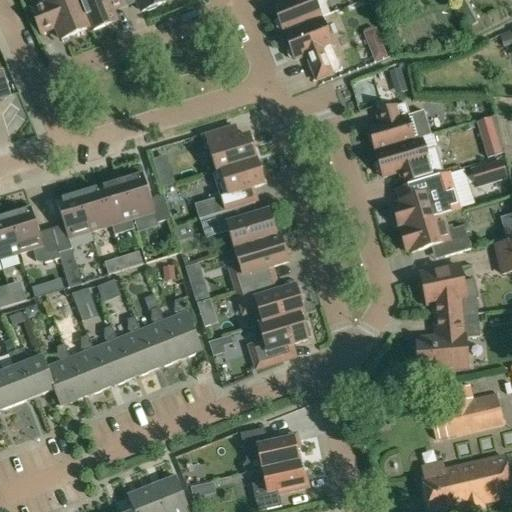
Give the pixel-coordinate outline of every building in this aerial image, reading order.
[(91,33),(92,33),(78,0),(45,0),(47,4),(31,10),(41,34),(56,28),(61,40),(90,29),(91,33)] [(78,0),(92,33),(116,23),(111,11),(113,7),(123,3),(121,0),(78,0)] [(137,0),(142,12),(145,11),(148,12),(156,9),(157,6),(166,3),(164,0),(121,0),(123,3),(124,3),(122,0),(137,0)] [(286,0),(273,5),(278,20),(276,21),(275,23),(277,29),(280,30),(282,29),(284,33),(321,18),(313,0),(286,0)] [(461,0),(456,3),(469,28),(478,24),(466,0),(461,0)] [(332,46),(321,18),(284,33),(290,49),(288,50),(286,52),(289,58),(291,59),(294,58),(295,61),(306,57),(316,82),(334,75),(334,74),(341,71),(331,47),(332,46)] [(363,34),(370,48),(381,44),(376,29),(363,34)] [(499,35),(503,48),(511,45),(511,34),(511,31),(499,35)] [(401,69),(388,73),(391,83),(404,79),(401,69)] [(368,129),(376,154),(422,141),(421,138),(414,141),(407,118),(410,117),(406,104),(376,113),(380,125),(368,129)] [(209,149),(217,173),(257,161),(249,136),(234,141),(231,139),(227,128),(201,136),(205,150),(209,149)] [(493,130),(479,134),(486,159),(500,155),(493,130)] [(425,152),(422,141),(376,154),(379,163),(376,164),(375,166),(377,174),(380,175),(382,174),(384,179),(408,171),(412,183),(444,173),(436,149),(425,152)] [(470,171),(476,191),(507,179),(501,160),(470,171)] [(221,199),(225,212),(251,205),(248,194),(250,190),(264,186),(260,172),(262,167),(258,165),(257,161),(217,173),(217,174),(221,173),(228,197),(221,199)] [(142,174),(120,181),(132,221),(154,214),(157,224),(170,220),(163,196),(150,200),(142,174)] [(157,178),(161,189),(175,185),(172,174),(157,178)] [(399,230),(443,217),(459,212),(453,188),(449,175),(413,186),(416,198),(395,204),(396,207),(392,208),(399,230)] [(120,181),(99,187),(111,227),(132,221),(120,181)] [(99,187),(78,193),(91,233),(111,227),(99,187)] [(72,250),(69,240),(91,233),(78,193),(56,200),(64,226),(51,230),(58,254),(72,250)] [(229,232),(235,251),(280,237),(276,238),(276,236),(277,233),(274,224),(272,223),(268,212),(252,218),(248,215),(245,207),(251,205),(225,212),(201,220),(206,239),(229,232)] [(30,208),(8,215),(20,255),(42,248),(45,258),(58,254),(51,230),(39,234),(30,208)] [(8,215),(0,217),(0,261),(20,255),(8,215)] [(446,228),(443,217),(399,230),(406,253),(410,252),(411,254),(441,245),(445,258),(471,250),(464,227),(453,230),(452,226),(446,228)] [(230,271),(237,292),(237,293),(263,284),(260,272),(288,263),(280,237),(235,251),(240,268),(230,271)] [(511,242),(496,246),(502,275),(511,273),(511,242)] [(143,266),(139,253),(121,259),(125,271),(143,266)] [(108,276),(125,271),(121,259),(105,264),(108,276)] [(175,281),(174,267),(163,268),(164,282),(175,281)] [(434,304),(435,318),(477,315),(476,300),(478,299),(474,281),(463,284),(460,268),(420,276),(422,282),(419,285),(422,299),(425,300),(427,306),(434,304)] [(82,285),(78,272),(65,277),(69,290),(82,285)] [(20,281),(7,285),(13,305),(26,301),(20,281)] [(210,299),(204,282),(191,286),(192,289),(196,303),(210,299)] [(259,326),(259,327),(303,314),(300,304),(304,303),(300,288),(296,289),(295,288),(267,296),(263,284),(237,293),(244,315),(255,311),(259,313),(262,325),(259,326)] [(0,308),(0,309),(13,305),(7,285),(0,287),(0,308)] [(44,285),(31,289),(34,299),(48,295),(44,285)] [(71,295),(77,310),(93,304),(88,290),(71,295)] [(153,296),(144,300),(149,313),(158,309),(153,296)] [(202,352),(182,300),(175,303),(175,313),(177,318),(164,323),(163,323),(178,361),(202,352)] [(36,306),(24,310),(28,320),(35,319),(38,313),(36,306)] [(154,370),(178,361),(163,323),(164,323),(158,309),(151,312),(151,322),(153,327),(140,332),(139,333),(154,370)] [(8,318),(12,328),(25,323),(21,313),(8,318)] [(307,341),(307,339),(311,338),(306,324),(303,325),(300,316),(303,315),(303,314),(259,327),(263,340),(261,344),(249,348),(256,370),(283,362),(279,350),(307,341)] [(479,338),(477,315),(435,318),(437,340),(416,342),(417,348),(414,349),(415,366),(418,366),(419,372),(468,368),(465,339),(479,338)] [(131,380),(154,370),(139,333),(140,332),(135,318),(128,321),(128,331),(130,336),(117,341),(116,342),(131,380)] [(108,389),(131,380),(116,342),(117,341),(111,328),(104,330),(104,341),(106,346),(93,351),(108,389)] [(84,398),(108,389),(93,351),(88,337),(81,340),(81,350),(83,355),(70,360),(84,398)] [(208,344),(212,358),(226,354),(223,348),(233,345),(230,337),(208,344)] [(54,392),(60,408),(84,398),(70,360),(65,346),(57,349),(58,359),(60,364),(46,369),(54,391),(54,392)] [(46,369),(42,359),(29,364),(23,350),(16,353),(34,399),(54,392),(54,391),(46,369)] [(13,407),(34,399),(16,353),(9,355),(14,369),(1,375),(13,407)] [(0,412),(13,407),(1,375),(0,375),(0,412)] [(439,393),(442,409),(429,412),(435,441),(504,425),(497,396),(473,401),(470,386),(439,393)] [(260,459),(262,471),(299,463),(296,451),(300,450),(297,435),(276,439),(277,443),(267,445),(264,430),(241,435),(244,451),(253,449),(256,460),(260,459)] [(511,497),(511,490),(504,458),(445,472),(443,462),(421,467),(423,479),(422,479),(429,511),(444,511),(454,510),(455,511),(511,497)] [(265,483),(252,486),(257,511),(260,511),(281,507),(278,492),(288,490),(289,494),(309,489),(305,474),(302,475),(299,463),(262,471),(265,483)] [(189,511),(176,478),(154,487),(163,511),(189,511)] [(163,511),(154,487),(133,495),(139,511),(163,511)] [(133,511),(139,511),(133,495),(128,497),(133,511)]
